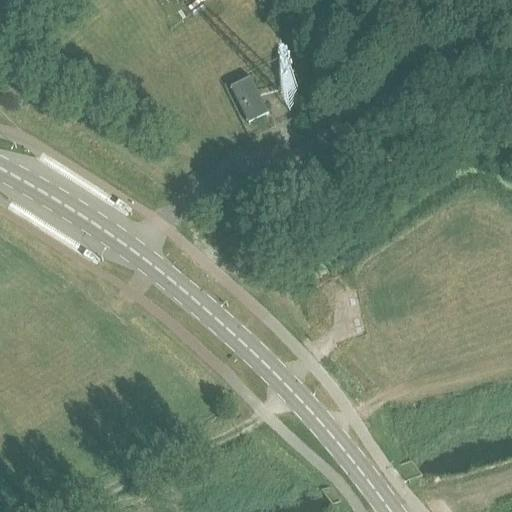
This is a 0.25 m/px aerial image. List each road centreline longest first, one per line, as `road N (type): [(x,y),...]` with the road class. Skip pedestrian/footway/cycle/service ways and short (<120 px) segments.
road 1 (secondary): [(391,511),(290,385),(193,298),(0,169)]
road 2 (track): [(135,253),(199,194),(387,112),(511,33)]
road 3 (track): [(76,511),(263,412)]
